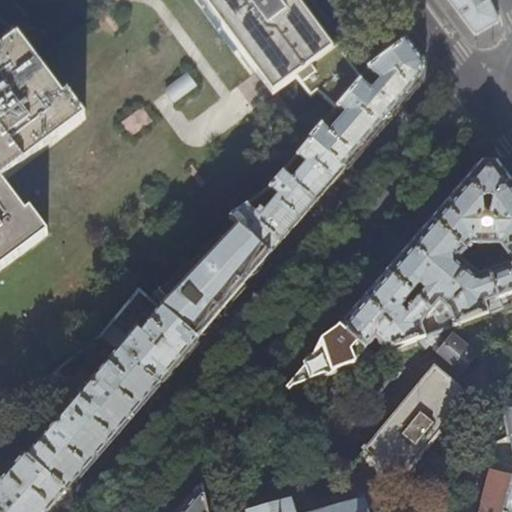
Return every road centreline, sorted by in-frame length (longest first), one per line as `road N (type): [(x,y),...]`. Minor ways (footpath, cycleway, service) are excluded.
road 1 (residential): [(114,511),(459,116),(497,88)]
road 2 (tertiary): [(412,0),(455,58),(497,88)]
